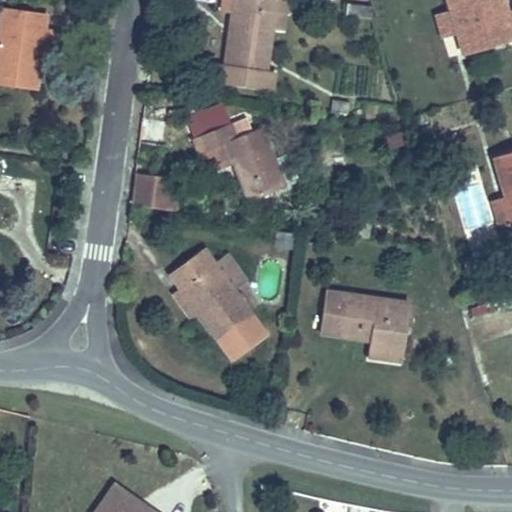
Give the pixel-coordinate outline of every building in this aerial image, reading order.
[(269,95),(272,77),(266,75),(276,2),(266,0),(232,0),(228,32),(234,33),(232,45),(224,45),(221,70),(215,70),(213,85),(269,95)] [(448,0),(466,59),(511,46),(511,9),(510,10),(506,0),(448,0)] [(0,86),(35,91),(45,21),(0,16),(0,18),(0,86)] [(286,188),(257,133),(238,141),(231,127),(190,146),(209,182),(234,169),(252,206),(286,188)] [(511,192),(511,160),(502,164),(511,192)] [(178,216),(182,184),(137,178),(132,210),(178,216)] [(218,343),(256,318),(238,292),(249,284),(232,260),(221,266),(211,252),(175,277),(218,343)] [(388,343),(386,362),(406,365),(414,303),(329,294),(324,335),(388,343)] [(92,511),(179,511),(180,511),(119,467),(89,509),(92,511)]
